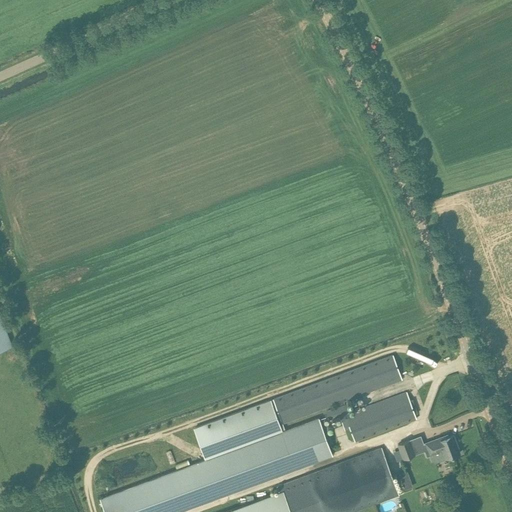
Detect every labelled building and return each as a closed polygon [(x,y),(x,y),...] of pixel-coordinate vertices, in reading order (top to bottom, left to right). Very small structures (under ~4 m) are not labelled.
[(0,351),(12,347),(0,314),(0,351)] [(383,358),(274,399),(283,424),(335,404),(336,408),(327,411),(329,418),(339,415),(345,430),(349,428),(355,441),(407,422),(416,418),(406,392),(397,395),(348,413),(344,401),(392,383),(402,380),(392,355),(383,358)] [(274,399),(193,428),(204,458),(285,429),(283,424),(274,399)] [(204,458),(99,497),(104,511),(181,511),(332,456),(318,417),(285,429),(204,458)] [(447,434),(425,443),(430,455),(432,460),(435,462),(446,458),(460,453),(453,435),(448,436),(447,434)] [(409,439),(397,443),(402,459),(414,454),(409,439)] [(279,492),(222,511),(350,511),(399,494),(381,446),(276,485),(279,492)]
